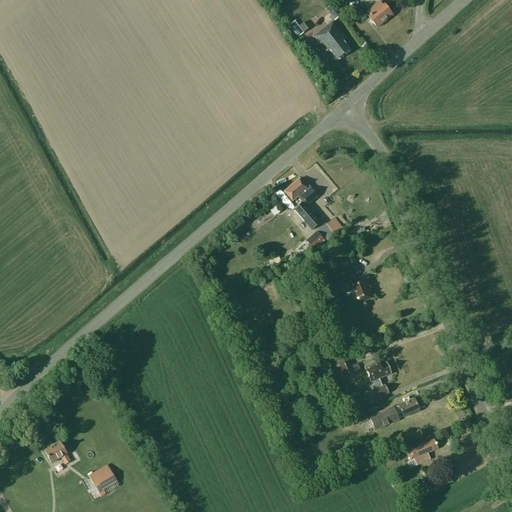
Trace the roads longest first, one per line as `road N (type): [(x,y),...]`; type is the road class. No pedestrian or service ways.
road 1 (tertiary): [(0,411),(343,108)]
road 2 (tertiary): [(511,475),(383,158),(343,108)]
road 3 (tertiary): [(343,108),(462,0)]
